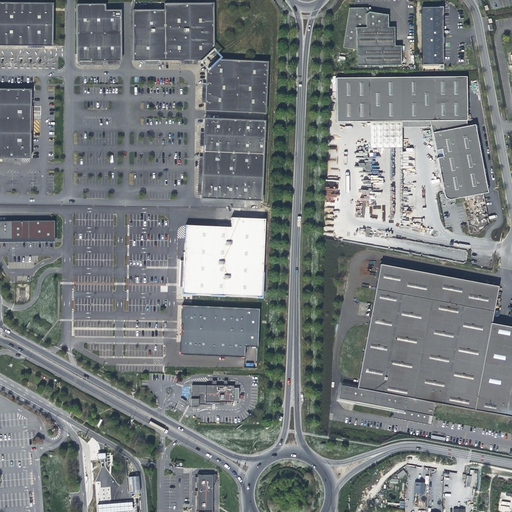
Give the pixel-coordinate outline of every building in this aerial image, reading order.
[(0,45),(54,46),(55,4),(0,2),(0,45)] [(356,66),(401,65),(400,46),(394,46),(393,28),(387,28),(387,15),(373,2),(364,9),(349,10),(343,47),(356,49),(356,66)] [(107,5),(79,5),(79,62),(123,62),(123,11),(107,11),(107,5)] [(167,12),(136,11),(135,62),(197,63),(209,51),(209,6),(167,6),(167,12)] [(442,7),(421,7),(422,65),(443,64),(442,7)] [(267,63),(218,63),(206,75),(206,114),(266,115),(267,63)] [(401,121),(429,121),(435,150),(441,149),(442,156),(436,158),(443,191),(444,194),(446,195),(448,197),(451,197),(486,191),(474,125),(466,127),(465,121),(465,77),(335,78),(336,122),(368,122),(401,121)] [(32,91),(0,90),(0,158),(31,159),(32,91)] [(205,120),(204,154),(264,156),(265,122),(205,120)] [(401,121),(368,122),(368,147),(401,147),(401,121)] [(264,156),(204,154),(202,201),(262,203),(264,156)] [(232,230),(187,228),(183,296),(262,301),(266,222),(233,220),(232,230)] [(55,223),(0,223),(0,243),(55,243),(55,223)] [(498,286),(380,264),(357,388),(341,385),(339,398),(394,409),(392,418),(427,424),(429,415),(432,416),(435,403),(511,417),(511,327),(491,323),(498,286)] [(260,312),(183,308),(181,356),(245,359),(246,349),(258,349),(260,312)] [(201,391),(206,395),(206,388),(217,388),(210,382),(201,391)] [(206,388),(206,395),(199,395),(199,407),(206,407),(206,406),(221,405),(221,404),(234,404),(234,388),(217,388),(206,388)] [(403,470),(396,475),(400,479),(406,474),(403,470)] [(466,475),(466,486),(476,486),(477,470),(470,470),(470,475),(466,475)] [(197,475),(192,475),(192,511),(191,511),(206,511),(207,483),(210,483),(210,475),(202,475),(202,473),(197,473),(197,475)] [(415,485),(414,493),(423,494),(424,486),(415,485)]
